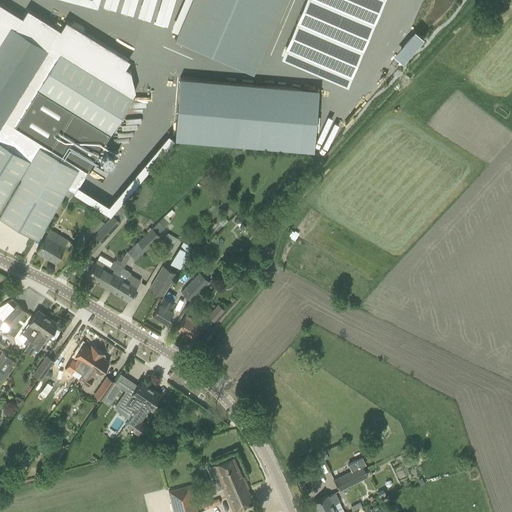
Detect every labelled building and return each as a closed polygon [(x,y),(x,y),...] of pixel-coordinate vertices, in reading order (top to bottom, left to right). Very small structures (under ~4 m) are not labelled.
[(42,0),(173,31),(178,11),(130,0),(42,0)] [(279,66),(300,0),(192,0),(178,42),(261,69),(264,61),(279,66)] [(305,0),(283,67),(295,72),(319,0),(305,0)] [(325,0),(317,33),(328,37),(338,0),(325,0)] [(340,49),(356,0),(343,0),(329,45),(340,49)] [(367,96),(393,3),(383,0),(381,0),(375,24),(368,22),(373,0),(361,0),(337,87),(345,89),(359,39),(366,41),(352,91),(367,96)] [(0,215),(37,237),(67,187),(74,191),(129,95),(57,53),(62,44),(3,10),(0,14),(0,215)] [(318,89),(179,78),(174,139),(313,150),(318,89)] [(104,222),(80,250),(88,258),(120,222),(111,214),(105,222),(104,222)] [(97,216),(73,244),(80,250),(104,222),(97,216)] [(148,232),(137,242),(140,246),(144,250),(159,237),(157,234),(162,229),(168,223),(162,218),(151,229),(149,227),(147,230),(148,232)] [(36,251),(55,262),(68,240),(49,229),(36,251)] [(169,263),(180,270),(189,254),(188,253),(191,249),(183,243),(180,248),(179,247),(169,263)] [(97,259),(86,276),(106,287),(120,264),(113,260),(109,266),(97,259)] [(120,264),(106,287),(107,288),(128,300),(133,292),(140,280),(129,274),(126,280),(118,275),(122,269),(124,266),(120,264)] [(150,287),(162,295),(175,273),(162,265),(150,287)] [(236,271),(233,275),(238,279),(241,275),(236,271)] [(180,291),(190,301),(209,281),(199,272),(180,291)] [(170,309),(174,303),(163,296),(152,315),(166,323),(173,311),(170,309)] [(207,316),(213,320),(222,308),(217,303),(207,316)] [(4,321),(0,325),(0,326),(4,331),(8,330),(25,311),(17,304),(2,320),(4,321)] [(193,337),(201,322),(193,317),(196,312),(189,308),(186,313),(177,327),(193,337)] [(31,340),(47,317),(37,310),(28,323),(19,337),(19,341),(23,343),(27,346),(31,340)] [(47,317),(31,340),(40,347),(47,337),(48,337),(48,336),(52,339),(55,339),(59,333),(58,330),(54,327),(57,324),(47,317)] [(76,378),(97,349),(90,344),(87,345),(79,358),(82,360),(75,370),(73,369),(70,374),(76,378)] [(108,362),(104,359),(104,358),(104,357),(103,358),(101,357),(103,354),(104,354),(97,349),(76,378),(77,379),(78,379),(79,380),(80,380),(88,385),(93,378),(91,377),(96,370),(101,373),(102,371),(104,372),(106,368),(105,366),(108,362)] [(2,351),(0,353),(0,384),(16,361),(2,351)] [(33,375),(39,379),(53,360),(46,355),(33,375)] [(94,395),(101,400),(114,381),(107,376),(94,395)] [(133,383),(120,402),(129,408),(134,411),(150,388),(140,381),(139,384),(138,383),(137,384),(138,385),(137,386),(133,384),(133,383)] [(114,382),(104,397),(110,401),(120,386),(114,382)] [(129,420),(124,426),(129,429),(136,434),(145,424),(141,421),(150,407),(151,408),(154,403),(160,394),(150,388),(134,411),(128,419),(129,420)] [(110,427),(118,433),(125,423),(117,417),(110,427)] [(50,455),(57,460),(67,447),(59,441),(50,455)] [(242,507),(255,502),(251,494),(249,494),(247,489),(248,488),(243,476),(242,477),(233,456),(214,465),(224,487),(222,488),(231,511),(236,511),(243,509),(242,507)] [(347,463),(351,471),(361,466),(365,464),(361,456),(347,463)] [(333,480),(339,490),(367,476),(361,466),(333,480)] [(385,484),(394,483),(392,474),(383,475),(385,484)] [(167,491),(173,511),(197,511),(190,485),(167,491)] [(311,502),(316,511),(336,511),(333,505),(339,501),(334,492),(328,496),(327,494),(320,498),(311,502)]
